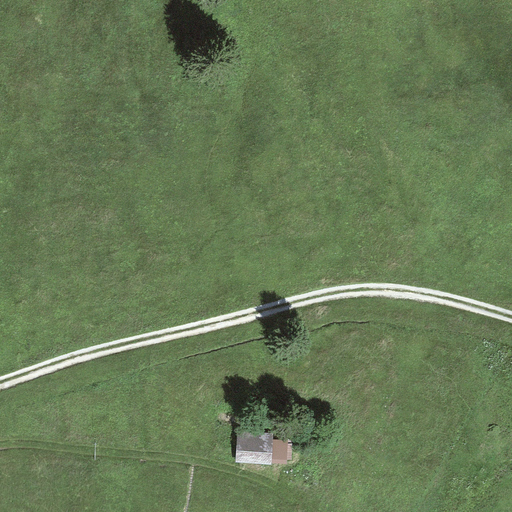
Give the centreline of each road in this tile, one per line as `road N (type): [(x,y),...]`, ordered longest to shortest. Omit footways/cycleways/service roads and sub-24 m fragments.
road 1 (track): [(0,382),(358,290),(448,298),(511,317)]
road 2 (track): [(0,444),(206,462),(276,485)]
